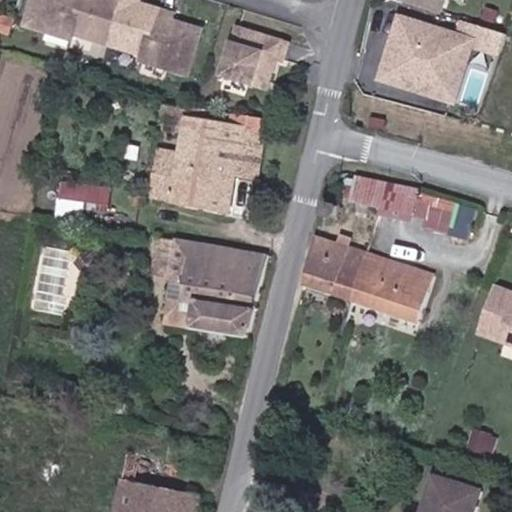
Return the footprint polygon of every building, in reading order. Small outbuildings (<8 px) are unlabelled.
[(73,40),(75,35),(75,34),(74,33),(83,0),(34,0),(26,27),(73,40)] [(75,35),(109,45),(121,0),(105,0),(105,2),(98,0),(83,0),(74,33),(75,34),(75,35)] [(146,56),(159,11),(144,7),(143,13),(134,10),(137,0),(121,0),(109,45),(146,56)] [(448,0),(407,0),(407,2),(445,14),(448,0)] [(379,79),(400,9),(385,5),(364,74),(379,79)] [(146,56),(144,60),(188,73),(201,30),(177,23),(176,29),(169,26),(173,15),(159,11),(146,56)] [(456,56),(470,61),(475,47),(500,55),(507,33),(481,25),(477,40),(460,35),(403,17),(383,79),(457,102),(460,92),(446,87),(456,56)] [(477,40),(481,25),(465,20),(460,35),(477,40)] [(284,64),(289,48),(236,36),(225,84),(271,94),(276,69),(272,68),(273,62),(284,64)] [(266,130),(188,118),(174,204),(230,214),(236,176),(257,181),(266,130)] [(384,208),(391,183),(359,177),(358,180),(349,178),(345,193),(354,194),(352,202),(384,208)] [(64,179),(62,211),(89,213),(90,201),(117,203),(119,184),(64,179)] [(421,189),(391,183),(384,208),(416,215),(420,196),(421,189)] [(416,215),(439,219),(443,201),(420,196),(416,215)] [(341,205),(326,202),(323,217),(338,220),(341,205)] [(169,284),(178,241),(160,237),(152,280),(169,284)] [(307,286),(357,301),(370,254),(318,237),(307,286)] [(251,339),(270,258),(178,241),(169,284),(175,285),(168,320),(195,325),(194,329),(251,339)] [(65,314),(75,255),(46,249),(35,308),(65,314)] [(370,254),(357,301),(418,322),(434,275),(370,254)] [(511,289),(499,285),(483,330),(511,340),(511,289)] [(504,440),(487,434),(481,452),(499,457),(504,440)] [(511,441),(504,440),(499,457),(505,459),(511,441)] [(497,464),(499,457),(481,452),(479,458),(497,464)] [(124,481),(175,490),(179,467),(128,456),(124,481)] [(477,511),(484,491),(437,477),(426,511),(477,511)] [(117,511),(198,511),(201,496),(175,490),(124,481),(117,511)]
